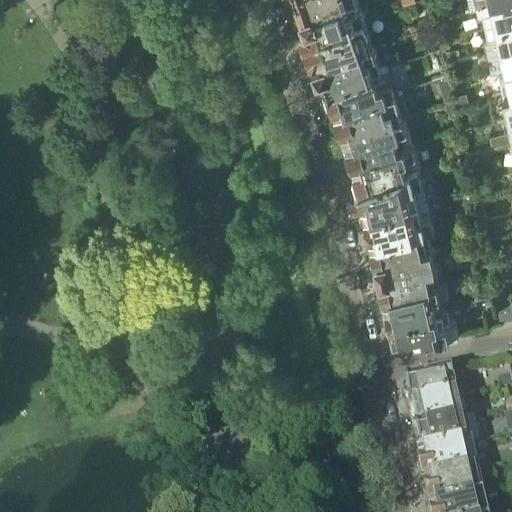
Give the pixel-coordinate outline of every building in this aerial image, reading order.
[(304,13),(304,14),(343,0),(297,0),(295,3),(294,3),(297,11),(304,13)] [(303,28),(307,40),(365,20),(357,0),(343,0),(304,14),(307,22),(303,28)] [(481,17),(484,28),(511,20),(511,0),(508,2),(507,0),(499,0),(491,2),(491,4),(475,8),(478,18),(481,17)] [(318,54),(321,62),(373,45),(365,20),(307,40),(311,52),(318,54)] [(482,40),(485,51),(502,47),(501,45),(511,42),(511,20),(484,28),(487,39),(482,40)] [(412,31),(417,30),(415,24),(405,27),(407,33),(412,31)] [(426,27),(434,52),(442,49),(436,24),(426,27)] [(490,72),(498,70),(511,67),(511,42),(501,45),(502,47),(485,51),(490,72)] [(323,83),(325,88),(381,68),(378,60),(377,56),(373,45),(321,62),(315,64),(316,66),(317,69),(317,71),(318,73),(319,73),(321,77),(322,80),(323,83)] [(443,52),(444,58),(456,56),(455,49),(443,52)] [(334,103),(338,112),(396,92),(386,66),(381,68),(325,88),(325,89),(324,89),(328,101),(334,103)] [(511,67),(498,70),(504,95),(511,92),(511,67)] [(448,74),(436,78),(444,103),(456,99),(448,74)] [(343,128),(346,136),(404,117),(410,115),(402,90),(396,92),(338,112),(338,113),(334,118),(334,119),(336,126),(337,126),(343,128)] [(467,95),(457,98),(459,106),(469,103),(467,95)] [(354,160),(412,141),(407,129),(404,117),(346,136),(349,146),(345,151),(347,158),(348,158),(354,160)] [(502,145),(511,142),(511,117),(509,118),(508,118),(511,131),(489,136),(492,148),(502,145)] [(356,188),(418,167),(420,166),(415,153),(416,153),(412,141),(354,160),(357,170),(353,176),(356,188),(355,188),(356,188)] [(502,145),(492,148),(487,149),(489,157),(504,154),(502,145)] [(356,188),(361,213),(425,198),(421,182),(422,182),(418,167),(356,188)] [(474,176),(476,186),(479,199),(487,197),(482,175),(474,176)] [(373,239),(427,227),(434,226),(432,214),(430,214),(425,198),(361,213),(365,228),(371,230),(373,239)] [(377,256),(379,266),(433,254),(427,227),(373,239),(374,241),(369,246),(371,253),(377,256)] [(385,291),(385,292),(439,279),(433,254),(379,266),(382,276),(377,281),(379,289),(385,291)] [(478,261),(480,270),(488,268),(486,259),(478,261)] [(383,307),(386,320),(443,307),(440,292),(449,290),(446,278),(439,279),(385,292),(388,302),(383,307)] [(480,290),(482,297),(493,294),(491,287),(480,290)] [(495,297),(498,308),(501,322),(502,322),(511,319),(511,305),(509,294),(496,297),(495,297)] [(443,307),(386,320),(389,333),(395,336),(398,346),(458,332),(456,319),(451,320),(447,306),(443,307)] [(501,322),(498,308),(485,311),(488,324),(489,325),(501,322)] [(411,402),(412,409),(461,398),(459,388),(454,389),(451,375),(406,385),(406,387),(405,388),(402,392),(403,397),(408,400),(409,400),(410,402),(411,402)] [(417,425),(418,432),(468,420),(463,398),(461,398),(412,409),(416,425),(417,425)] [(421,449),(423,457),(480,444),(474,419),(468,420),(418,432),(416,432),(420,449),(421,449)] [(418,458),(423,483),(478,471),(473,449),(481,447),(481,444),(480,444),(423,457),(418,458)] [(423,483),(429,510),(484,497),(479,474),(487,471),(487,469),(478,471),(423,483)] [(429,510),(429,511),(487,511),(485,500),(494,498),(493,495),(484,497),(429,510)]
